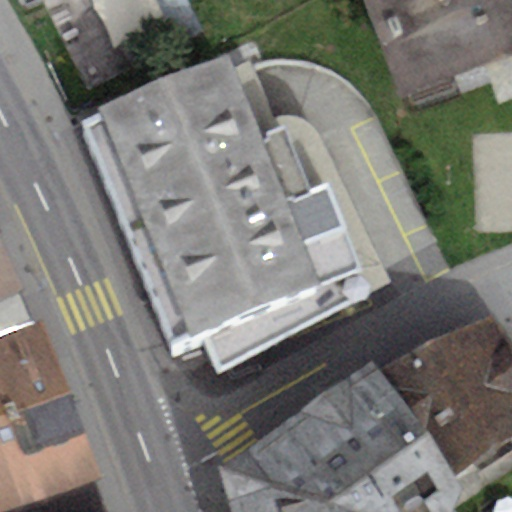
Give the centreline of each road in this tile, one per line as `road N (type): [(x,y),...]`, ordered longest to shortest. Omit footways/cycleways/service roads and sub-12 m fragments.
road 1 (residential): [(511,282),(368,344),(263,407),(183,468),(155,478)]
road 2 (primary): [(155,478),(33,179),(0,121)]
